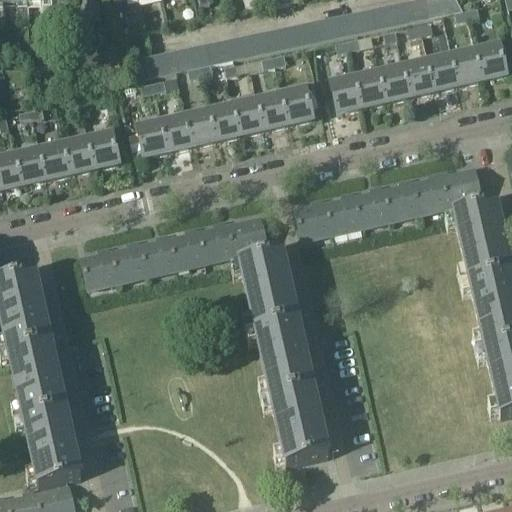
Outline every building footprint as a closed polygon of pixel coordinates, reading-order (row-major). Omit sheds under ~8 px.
[(1,0),(2,7),(17,6),(18,26),(27,25),(27,5),(26,0),(1,0)] [(26,0),(27,5),(41,5),(42,25),(52,24),(50,0),(26,0)] [(50,0),(52,24),(71,24),(71,26),(99,25),(98,2),(76,3),(76,0),(50,0)] [(195,0),(198,12),(208,10),(205,0),(195,0)] [(253,0),(241,0),(244,12),(256,10),(253,0)] [(436,0),(434,0),(426,2),(430,23),(441,21),(436,0)] [(436,0),(441,21),(443,20),(456,18),(462,17),(453,0),(436,0)] [(426,2),(415,4),(419,26),(428,24),(430,23),(426,2)] [(415,4),(404,7),(408,28),(412,27),(419,26),(415,4)] [(404,7),(393,9),(397,30),(408,28),(404,7)] [(393,9),(382,11),(386,33),(397,30),(393,9)] [(382,11),(371,13),(375,35),(386,33),(382,11)] [(371,13),(360,16),(364,37),(375,35),(371,13)] [(479,13),(467,15),(469,25),(481,23),(479,13)] [(462,17),(456,18),(458,27),(469,25),(467,15),(462,17)] [(360,16),(349,18),(353,39),(364,37),(360,16)] [(349,18),(338,20),(342,42),(353,39),(349,18)] [(338,20),(327,23),(331,44),(342,42),(338,20)] [(327,23),(316,25),(320,46),(331,44),(327,23)] [(313,26),(305,27),(309,49),(320,46),(316,25),(313,26)] [(305,27),(294,30),(298,51),(309,49),(305,27)] [(429,28),(419,31),(421,41),(432,39),(429,28)] [(294,30),(283,32),(287,53),(298,51),(294,30)] [(419,31),(407,33),(410,43),(421,41),(419,31)] [(283,32),(272,34),(276,55),(287,53),(283,32)] [(272,34),(261,37),(265,58),(276,55),(272,34)] [(396,36),(384,38),(386,48),(398,46),(396,36)] [(261,37),(250,39),(254,60),(265,58),(261,37)] [(250,39),(239,41),(243,62),(254,60),(250,39)] [(239,41),(228,44),(232,65),(243,62),(239,41)] [(228,44),(217,46),(222,67),(232,65),(228,44)] [(359,44),(348,47),(350,57),(361,54),(359,44)] [(217,46),(205,49),(209,70),(210,69),(222,67),(217,46)] [(348,47),(337,49),(338,59),(350,57),(348,47)] [(53,49),(29,49),(29,61),(29,65),(53,65),(53,49)] [(205,49),(195,51),(199,72),(209,70),(205,49)] [(195,51),(184,53),(188,74),(199,72),(195,51)] [(499,51),(475,56),(481,86),(506,80),(499,51)] [(184,53),(173,55),(177,76),(187,74),(188,74),(184,53)] [(173,55),(162,58),(166,78),(177,76),(173,55)] [(475,56),(451,62),(457,92),(481,86),(475,56)] [(162,58),(150,60),(155,81),(166,78),(162,58)] [(150,60),(131,64),(140,84),(155,81),(150,60)] [(283,60),(273,62),(275,72),(285,70),(283,60)] [(273,62),(261,64),(263,75),(265,75),(275,72),(273,62)] [(451,62),(427,67),(433,97),(457,92),(451,62)] [(427,67),(402,73),(409,103),(433,97),(427,67)] [(188,74),(187,74),(189,85),(203,82),(212,80),(210,69),(209,70),(199,72),(188,74)] [(234,70),(225,72),(227,82),(237,80),(235,70),(234,70)] [(402,73),(378,78),(384,108),(409,103),(402,73)] [(378,78),(354,84),(360,114),(384,108),(378,78)] [(178,83),(152,88),(154,98),(166,96),(167,99),(180,96),(178,83)] [(354,84),(330,89),(337,119),(360,114),(354,84)] [(152,88),(140,91),(142,101),(154,98),(152,88)] [(306,95),(281,100),(288,130),(312,125),(310,114),(307,101),(306,95)] [(281,100),(257,106),(263,136),(288,130),(281,100)] [(90,103),(79,105),(81,114),(92,112),(90,103)] [(79,105),(68,108),(70,117),(81,114),(79,105)] [(246,108),(232,111),(239,141),(263,136),(257,106),(246,108)] [(232,111),(208,117),(215,147),(239,141),(232,111)] [(42,114),(31,116),(33,125),(44,123),(42,114)] [(31,116),(20,118),(22,128),(33,125),(31,116)] [(208,117),(184,122),(191,152),(215,147),(208,117)] [(184,122),(160,128),(167,158),(191,152),(184,122)] [(160,128),(136,133),(143,163),(167,158),(160,128)] [(112,140),(87,145),(94,174),(119,169),(112,140)] [(87,145),(63,150),(70,180),(94,174),(87,145)] [(63,150),(39,156),(46,185),(70,180),(63,150)] [(39,156),(15,161),(21,191),(46,185),(39,156)] [(15,161),(0,164),(0,195),(21,191),(15,161)] [(448,182),(444,183),(451,212),(462,209),(463,209),(479,205),(480,205),(474,176),(448,182)] [(429,186),(414,190),(421,219),(434,216),(434,211),(446,208),(447,213),(451,212),(444,183),(440,184),(438,178),(427,181),(429,186)] [(400,193),(385,196),(391,225),(405,222),(405,217),(417,215),(418,219),(421,219),(414,190),(411,190),(409,185),(398,187),(400,193)] [(370,200),(355,203),(362,232),(376,229),(376,224),(388,221),(389,226),(391,225),(385,196),(381,197),(380,191),(369,194),(370,200)] [(341,206),(325,210),(332,239),(347,236),(347,230),(358,228),(360,233),(362,232),(355,203),(352,204),(351,198),(340,201),(341,206)] [(312,213),(295,217),(301,246),(318,242),(318,237),(329,234),(331,239),(332,239),(325,210),(323,210),(322,205),(311,207),(312,213)] [(464,215),(453,218),(453,219),(469,287),(511,277),(496,208),(481,212),(479,205),(463,209),(464,215)] [(260,225),(230,232),(237,261),(239,260),(240,266),(268,260),(266,254),(261,231),(260,225)] [(215,235),(200,238),(207,268),(220,264),(220,259),(232,257),(233,262),(237,261),(230,232),(226,233),(225,227),(213,229),(215,235)] [(186,242),(171,245),(177,274),(191,271),(191,266),(203,263),(204,268),(207,268),(200,238),(197,239),(195,234),(184,236),(186,242)] [(157,248),(141,252),(148,281),(162,278),(162,273),(174,270),(175,275),(177,274),(171,245),(168,246),(166,240),(155,243),(157,248)] [(127,255),(111,259),(118,288),(133,284),(133,279),(145,277),(146,281),(148,281),(141,252),(139,252),(137,247),(126,249),(127,255)] [(98,262),(81,266),(88,295),(104,291),(104,286),(116,283),(117,288),(118,288),(111,259),(109,259),(108,253),(97,256),(98,262)] [(240,266),(239,267),(241,278),(255,336),(297,326),(282,257),(268,260),(240,266)] [(511,280),(511,277),(469,287),(484,354),(511,347),(511,280)] [(0,286),(0,323),(8,357),(50,348),(35,278),(0,286)] [(297,326),(255,336),(270,403),(313,393),(297,326)] [(511,347),(484,354),(500,423),(501,423),(511,420),(511,347)] [(50,348),(8,357),(23,424),(65,415),(50,348)] [(313,393),(270,403),(286,472),(287,472),(328,462),(313,393)] [(65,415),(23,424),(38,493),(67,487),(81,484),(65,415)] [(68,493),(34,501),(37,511),(72,511),(72,508),(68,493)] [(23,503),(5,507),(6,511),(37,511),(34,501),(33,495),(26,497),(22,498),(23,503)]
